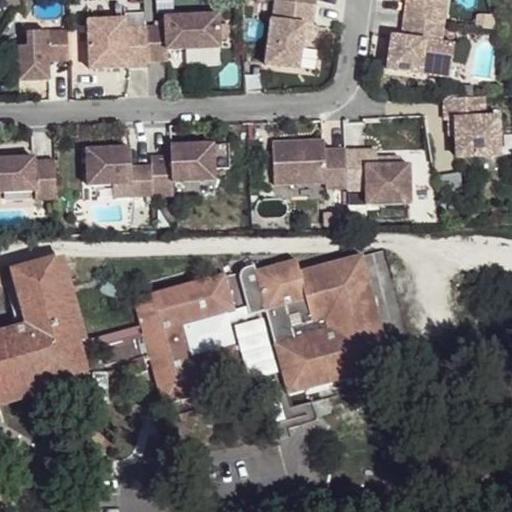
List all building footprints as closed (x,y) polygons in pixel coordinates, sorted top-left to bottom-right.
[(271,20),(266,66),(299,70),(302,42),(310,42),(314,5),(274,0),(272,20),(271,20)] [(406,0),(404,16),(443,21),(446,1),(446,0),(406,0)] [(167,25),(147,26),(148,61),(169,60),(169,49),(221,47),(220,14),(166,17),(167,25)] [(443,21),(404,16),(402,36),(392,34),(387,67),(449,76),(454,43),(441,41),(443,21)] [(148,61),(147,26),(126,27),(126,18),(89,20),(91,69),(148,66),(148,61)] [(68,31),(28,33),(28,47),(18,47),(19,82),(49,81),(49,62),(69,61),(68,31)] [(483,96),(444,98),(444,119),(455,118),(456,156),(500,154),(498,115),(484,116),(483,96)] [(323,142),(271,144),(273,187),(325,184),(325,191),(346,190),(344,151),(324,152),(323,142)] [(154,195),(154,197),(175,196),(174,181),(216,180),(216,169),(231,169),(230,144),(215,144),(172,145),(172,155),(152,156),(153,165),(154,195)] [(132,147),(88,149),(89,185),(115,184),(132,183),(133,197),(154,195),(153,165),(133,166),(132,147)] [(375,149),(344,151),(346,190),(366,189),(366,204),(410,202),(408,163),(398,163),(376,164),(375,156),(375,149)] [(398,155),(375,156),(376,164),(398,163),(398,155)] [(37,157),(0,158),(0,191),(38,190),(39,200),(59,199),(57,160),(37,160),(37,157)] [(132,183),(115,184),(115,197),(133,197),(132,183)] [(38,190),(0,191),(0,207),(39,205),(39,200),(38,190)] [(305,260),(265,271),(264,265),(251,269),(250,270),(249,271),(248,273),(248,274),(260,314),(276,309),(299,392),(402,362),(370,252),(309,270),(305,260)] [(79,344),(56,260),(14,271),(28,327),(0,334),(0,406),(82,384),(75,358),(73,346),(79,344)] [(80,356),(145,339),(152,365),(163,408),(255,383),(236,312),(244,310),(233,273),(144,298),(151,325),(79,344),(73,346),(75,358),(80,356)] [(149,364),(152,365),(145,339),(107,349),(111,364),(124,360),(126,369),(138,366),(141,377),(152,374),(149,364)] [(141,377),(138,366),(126,369),(130,380),(141,377)]
